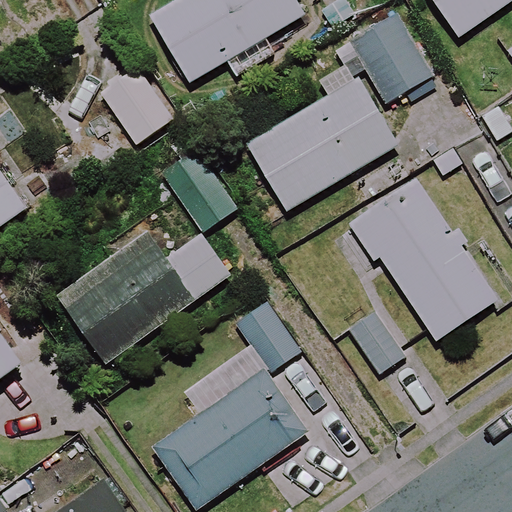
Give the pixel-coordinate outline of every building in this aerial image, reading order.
[(303,19),(291,0),(185,0),(150,21),(189,87),(303,19)] [(511,3),(511,0),(428,0),(457,41),(511,3)] [(394,5),(343,37),(385,107),(437,75),(394,5)] [(511,51),(502,58),(511,71),(511,51)] [(397,149),(349,68),(319,86),(327,100),(247,147),(287,214),(397,149)] [(67,181),(52,160),(19,183),(34,204),(67,181)] [(0,231),(28,213),(0,172),(0,231)] [(494,307),(417,184),(348,227),(370,263),(379,257),(434,344),(494,307)] [(106,368),(238,275),(196,215),(151,247),(145,238),(58,300),(106,368)] [(309,350),(273,298),(241,320),(257,343),(183,396),(199,418),(148,454),(189,511),(199,511),(314,431),(274,374),(309,350)] [(401,358),(370,318),(327,352),(358,392),(401,358)] [(0,384),(23,368),(0,333),(0,384)] [(118,511),(102,488),(66,511),(118,511)]
